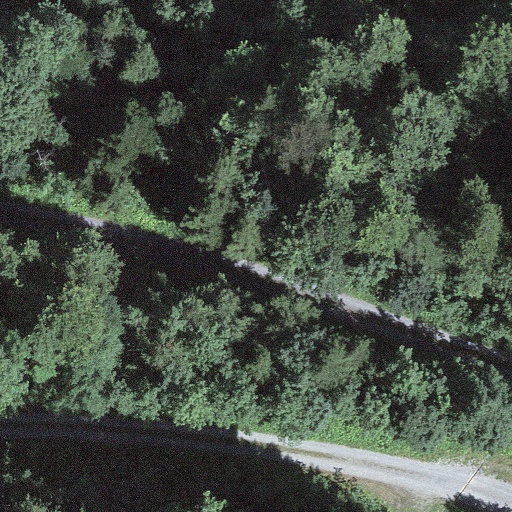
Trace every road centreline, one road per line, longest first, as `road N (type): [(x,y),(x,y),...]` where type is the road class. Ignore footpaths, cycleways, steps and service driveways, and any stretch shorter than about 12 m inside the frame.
road 1 (track): [(511,360),(245,263),(0,216)]
road 2 (track): [(0,420),(31,415),(386,460),(511,503)]
